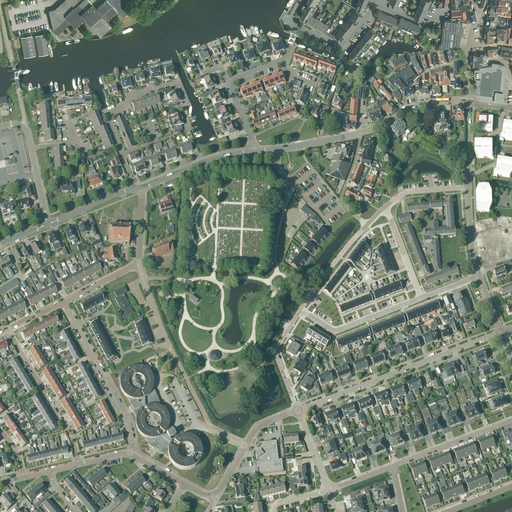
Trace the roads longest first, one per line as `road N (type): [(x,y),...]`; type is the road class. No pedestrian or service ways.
road 1 (tertiary): [(297,410),(500,332)]
road 2 (residential): [(133,189),(106,114),(126,107),(130,96),(177,81),(190,130)]
road 3 (residential): [(64,302),(126,421),(130,452)]
road 4 (residential): [(7,328),(73,439),(78,462)]
road 5 (residential): [(300,311),(333,332),(420,298)]
road 6 (residential): [(511,420),(391,466)]
road 7 (tertiary): [(140,188),(207,160),(255,151)]
